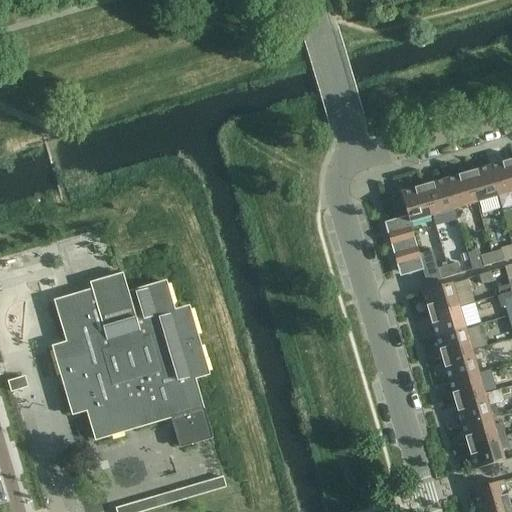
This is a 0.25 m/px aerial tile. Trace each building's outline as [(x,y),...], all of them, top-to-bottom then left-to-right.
[(511,193),(511,165),(511,161),(489,168),(498,198),(511,193)] [(489,168),(467,174),(476,204),(498,198),(489,168)] [(476,204),(467,174),(445,181),(454,210),(476,204)] [(454,210),(445,181),(423,187),(432,217),(454,210)] [(400,194),(407,217),(409,224),(432,217),(423,187),(400,194)] [(407,217),(393,221),(394,226),(385,229),(398,273),(407,270),(408,275),(423,271),(409,224),(407,217)] [(504,262),(511,259),(511,245),(500,249),(501,251),(504,262)] [(490,254),(494,265),(504,262),(501,251),(490,254)] [(480,257),(483,268),(494,265),(490,254),(480,257)] [(457,264),(456,265),(447,267),(450,277),(460,274),(457,264)] [(437,270),(440,280),(450,277),(447,267),(437,270)] [(463,295),(479,288),(473,274),(456,282),(463,295)] [(169,411),(171,418),(180,448),(211,439),(193,380),(208,376),(188,308),(174,313),(165,283),(127,294),(122,276),(91,285),(93,291),(55,303),(65,337),(68,336),(71,343),(53,348),(72,416),(87,411),(96,441),(126,432),(124,425),(131,423),(133,426),(163,417),(162,413),(169,411)] [(422,294),(429,317),(458,308),(452,285),(429,292),(422,294)] [(465,330),(458,308),(429,317),(435,339),(465,330)] [(435,339),(441,360),(471,352),(465,330),(435,339)] [(448,382),(478,373),(471,352),(441,360),(448,382)] [(448,382),(454,404),(484,395),(478,373),(448,382)] [(24,378),(8,383),(11,392),(27,388),(24,378)] [(491,417),(484,395),(454,404),(461,426),(491,417)] [(467,448),(497,439),(505,437),(501,424),(493,427),(491,417),(461,426),(467,448)] [(501,451),(508,449),(505,437),(497,439),(467,448),(474,471),(504,462),(501,451)] [(503,483),(473,492),(478,511),(487,511),(509,505),(503,483)]
